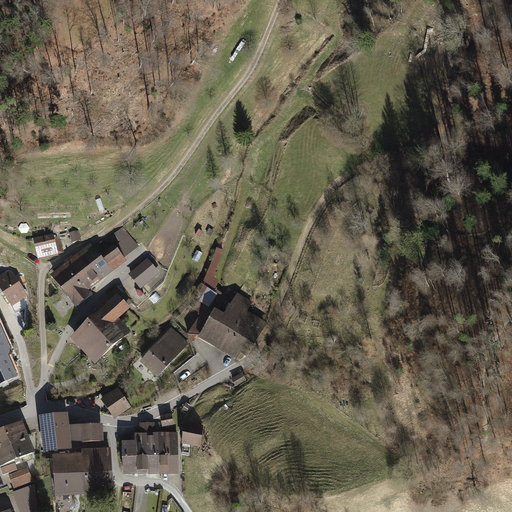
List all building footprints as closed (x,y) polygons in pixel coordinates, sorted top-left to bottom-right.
[(106,216),(97,220),(99,224),(108,220),(106,216)] [(114,246),(124,258),(138,246),(123,227),(108,238),(114,246)] [(53,234),(33,239),(38,261),(58,257),(57,254),(63,253),(60,238),(54,239),(53,234)] [(84,250),(52,275),(62,288),(114,246),(108,238),(107,237),(93,248),(91,245),(84,250)] [(114,246),(62,288),(65,292),(76,306),(92,293),(88,289),(126,260),(124,258),(114,246)] [(234,300),(215,289),(219,280),(214,278),(217,272),(215,271),(223,250),(218,248),(203,284),(204,285),(196,298),(199,301),(193,308),(202,315),(188,333),(191,345),(198,338),(216,308),(226,314),(234,300)] [(202,253),(197,250),(193,258),(198,261),(202,253)] [(148,259),(128,276),(141,290),(160,274),(148,259)] [(10,271),(0,277),(0,290),(1,291),(11,307),(24,298),(27,296),(10,271)] [(194,282),(187,277),(177,291),(184,296),(194,282)] [(80,348),(83,351),(120,318),(131,308),(129,306),(132,302),(123,292),(120,296),(118,294),(70,337),(80,348)] [(156,292),(150,297),(155,303),(161,298),(156,292)] [(247,310),(252,302),(238,293),(234,300),(226,314),(216,308),(198,338),(211,346),(222,352),(247,310)] [(24,298),(11,307),(14,313),(27,308),(24,298)] [(247,310),(222,352),(236,360),(244,348),(247,350),(250,352),(267,322),(247,310)] [(131,331),(120,318),(83,351),(85,354),(94,364),(131,331)] [(171,327),(141,361),(151,370),(159,377),(189,343),(171,327)] [(10,353),(2,335),(0,335),(0,357),(6,355),(10,353)] [(0,384),(15,378),(6,355),(0,357),(0,384)] [(231,379),(236,387),(247,380),(242,372),(231,379)] [(116,390),(102,399),(114,418),(132,406),(119,388),(116,390)] [(190,407),(186,404),(182,410),(186,413),(190,407)] [(67,413),(40,416),(44,453),(72,449),(71,443),(71,441),(69,424),(67,413)] [(172,413),(160,415),(162,426),(174,424),(172,413)] [(0,449),(28,437),(21,421),(0,429),(0,449)] [(135,440),(136,469),(149,469),(147,432),(155,432),(155,422),(140,423),(140,428),(135,428),(135,436),(135,440)] [(185,422),(182,445),(201,447),(203,425),(185,422)] [(103,441),(102,424),(69,424),(71,441),(84,441),(103,441)] [(171,432),(169,432),(171,474),(179,473),(178,431),(171,432)] [(155,432),(147,432),(149,469),(149,474),(160,474),(159,432),(157,432),(155,432)] [(160,432),(159,432),(160,474),(171,474),(169,432),(160,432)] [(0,466),(34,452),(28,437),(0,449),(0,466)] [(123,441),(124,470),(136,469),(135,440),(132,441),(123,441)] [(82,454),(84,493),(113,492),(111,449),(93,450),(82,450),(82,454)] [(82,454),(54,455),(56,495),(80,494),(84,493),(82,454)] [(15,463),(1,468),(3,475),(17,470),(15,463)] [(28,467),(8,475),(14,489),(33,482),(28,467)] [(12,493),(19,511),(37,511),(35,484),(12,493)]
